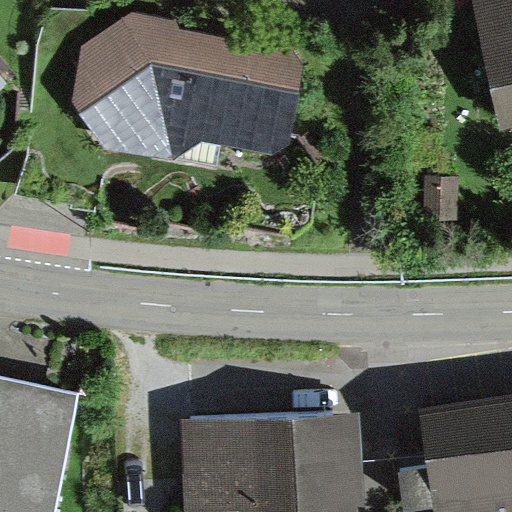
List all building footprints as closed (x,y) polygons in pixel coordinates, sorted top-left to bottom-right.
[(511,0),(475,0),(500,129),(511,126),(511,0)] [(174,19),(127,12),(78,47),(69,101),(101,144),(169,161),(203,141),(265,149),(285,137),(299,65),(286,50),(177,27),(174,19)] [(0,369),(0,511),(49,511),(75,385),(0,369)] [(511,511),(511,392),(421,407),(437,511),(511,511)] [(356,511),(356,505),(369,505),(364,406),(177,416),(181,511),(356,511)]
